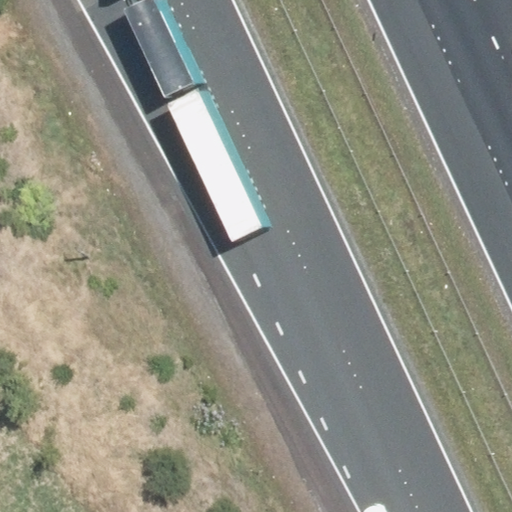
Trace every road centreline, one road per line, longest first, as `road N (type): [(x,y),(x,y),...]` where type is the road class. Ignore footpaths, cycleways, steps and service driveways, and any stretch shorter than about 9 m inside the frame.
road 1 (motorway): [(416,511),(175,0)]
road 2 (motorway): [(421,0),(511,194)]
